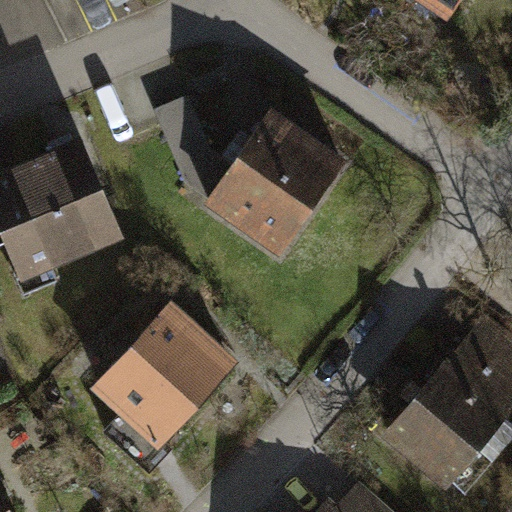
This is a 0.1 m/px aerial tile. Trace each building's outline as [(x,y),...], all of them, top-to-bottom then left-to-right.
[(478,0),(397,0),(418,15),(425,5),(458,29),(478,0)] [(344,163),(270,112),(233,164),(210,146),(188,98),(158,110),(188,181),(211,196),(210,198),(283,249),(344,163)] [(119,232),(81,142),(0,176),(0,212),(25,272),(119,232)] [(233,364),(169,305),(140,337),(129,327),(111,347),(122,357),(100,381),(128,407),(107,430),(151,470),(173,446),(164,439),(233,364)] [(511,430),(511,354),(488,335),(431,403),(417,391),(403,407),(417,419),(391,450),(452,501),(511,430)] [(387,511),(363,490),(344,511),(339,511),(335,508),(331,511),(387,511)] [(0,511),(11,511),(0,493),(0,511)]
